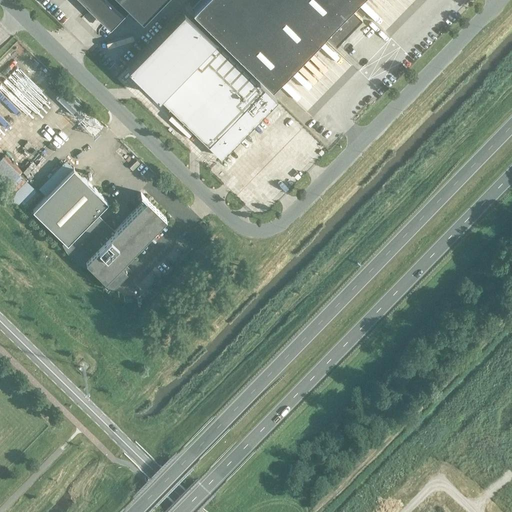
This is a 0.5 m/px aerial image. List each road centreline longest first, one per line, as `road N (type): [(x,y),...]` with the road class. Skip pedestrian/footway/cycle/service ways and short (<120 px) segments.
road 1 (unclassified): [(502,0),(295,213),(264,233),(236,226),(2,0)]
road 2 (trunk): [(511,127),(135,511)]
road 3 (trunk): [(184,511),(511,176)]
road 4 (tertiary): [(196,511),(0,321)]
road 5 (unknown): [(82,135),(47,99),(92,47),(58,0)]
